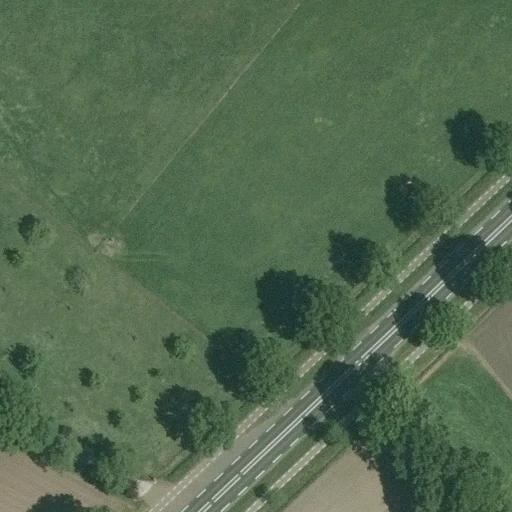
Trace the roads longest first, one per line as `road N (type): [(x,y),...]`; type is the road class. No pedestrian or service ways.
road 1 (primary): [(202,511),(360,363)]
road 2 (primary): [(360,363),(511,219)]
road 3 (unclassified): [(482,511),(360,363)]
